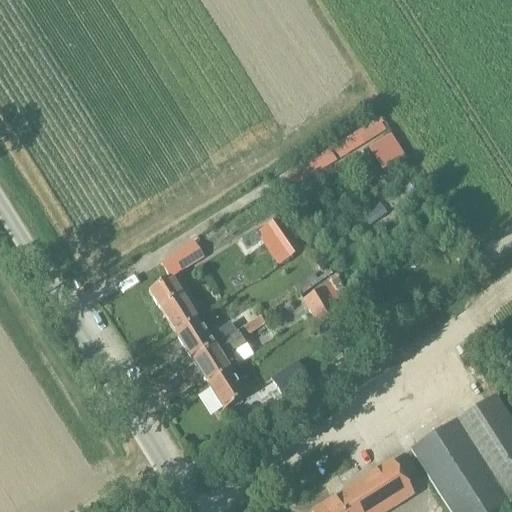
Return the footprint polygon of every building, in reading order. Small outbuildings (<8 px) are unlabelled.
[(298,252),(276,218),(264,227),(286,260),(298,252)] [(188,248),(171,258),(180,272),(197,261),(188,248)] [(196,323),(180,297),(169,280),(147,293),(158,310),(175,336),(196,323)] [(329,285),(301,301),(316,327),(338,314),(334,309),(341,305),(329,285)] [(236,326),(243,339),(265,328),(258,315),(236,326)] [(212,348),(212,347),(196,323),(175,336),(191,361),(212,348)] [(223,341),(235,334),(229,325),(217,332),(222,340),(223,341)] [(241,343),(235,334),(223,341),(222,340),(212,347),(212,348),(191,361),(207,387),(229,373),(229,374),(239,367),(229,350),(241,343)] [(167,397),(196,383),(188,366),(159,380),(167,397)] [(245,399),(229,374),(229,373),(207,387),(223,412),(245,399)] [(319,410),(333,401),(328,393),(314,401),(319,410)] [(447,511),(500,511),(507,508),(511,504),(511,425),(494,398),(454,424),(410,451),(447,511)] [(387,511),(412,497),(390,463),(311,511),(387,511)]
